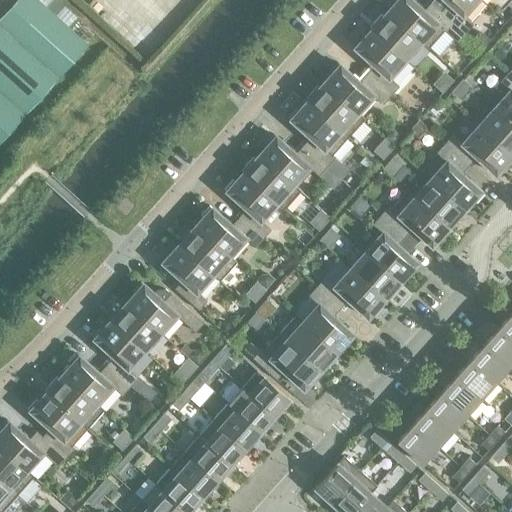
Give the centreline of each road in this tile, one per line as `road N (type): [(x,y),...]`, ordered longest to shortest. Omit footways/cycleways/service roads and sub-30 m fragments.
road 1 (residential): [(0,383),(349,0)]
road 2 (residential): [(277,498),(477,279),(481,240),(511,208)]
